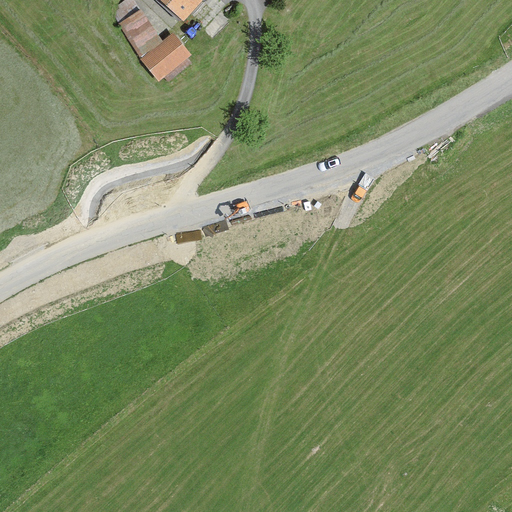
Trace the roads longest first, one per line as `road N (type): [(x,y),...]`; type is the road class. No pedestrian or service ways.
road 1 (tertiary): [(0,286),(73,251),(375,156),(511,75)]
road 2 (track): [(185,214),(182,199),(238,117),(254,60),(252,0)]
